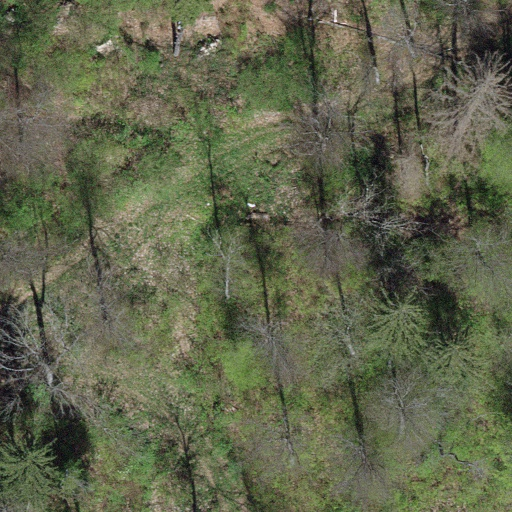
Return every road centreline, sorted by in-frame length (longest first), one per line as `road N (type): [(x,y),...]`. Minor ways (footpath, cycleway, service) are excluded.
road 1 (track): [(0,112),(232,143),(325,128),(452,79),(511,43)]
road 2 (track): [(225,511),(167,404),(0,368)]
